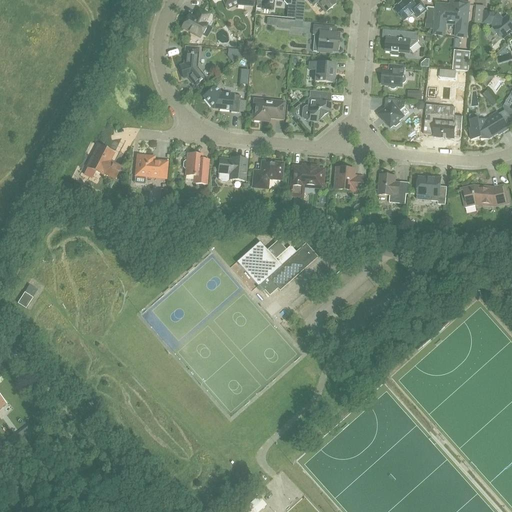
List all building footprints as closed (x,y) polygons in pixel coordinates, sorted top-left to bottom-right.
[(257,2),(256,9),(268,10),(273,10),(273,0),(275,0),(284,1),(284,2),(286,5),(288,6),(291,6),(291,0),(262,0),(263,3),(257,2)] [(336,1),(334,0),(308,0),(313,6),(317,3),(325,13),(336,4),(336,3),(336,1)] [(410,0),(406,0),(403,2),(402,1),(395,7),(396,9),(394,10),(404,22),(414,13),(417,18),(427,10),(426,10),(427,9),(428,11),(427,20),(426,20),(426,29),(433,30),(434,8),(428,7),(426,9),(418,0),(417,0),(413,3),(410,0)] [(469,4),(452,2),(451,2),(451,6),(437,4),(434,35),(445,36),(446,24),(457,25),(456,37),(466,38),(469,4)] [(182,28),(194,35),(195,33),(201,36),(207,25),(205,23),(209,15),(199,9),(194,18),(189,15),(182,28)] [(503,20),(500,16),(498,13),(484,12),(483,24),(492,25),(494,27),(493,28),(502,40),(511,33),(511,34),(511,33),(511,21),(508,16),(503,20)] [(267,19),(267,26),(278,27),(278,29),(291,30),(291,28),(292,21),(267,19)] [(313,32),(312,36),(314,36),(313,52),(318,52),(331,54),(331,52),(337,52),(339,34),(336,34),(328,33),(328,27),(313,26),(313,32)] [(419,34),(395,31),(395,37),(392,39),(387,39),(385,52),(392,53),(392,55),(399,56),(399,53),(409,54),(410,50),(418,43),(419,34)] [(199,49),(186,48),(184,65),(180,66),(184,79),(188,77),(195,86),(205,77),(197,68),(199,49)] [(453,71),(463,72),(469,72),(471,53),(455,51),(453,71)] [(284,55),(278,60),(283,66),(289,60),(284,55)] [(475,61),(470,65),(475,70),(480,66),(475,61)] [(309,70),(316,71),(315,82),(334,84),(335,78),(336,72),(335,72),(336,66),(309,63),(309,70)] [(406,66),(393,65),(392,72),(384,71),(382,85),(389,86),(390,88),(391,90),(394,90),(396,88),(397,87),(402,87),(402,84),(404,83),(406,82),(406,79),(405,77),(403,76),(404,73),(405,71),(406,66)] [(240,97),(233,96),(221,95),(215,87),(203,97),(213,109),(231,111),(231,113),(239,114),(240,97)] [(307,120),(307,121),(317,122),(330,111),(331,101),(321,100),(322,93),(310,91),(308,107),(306,107),(303,109),(303,118),(304,120),(307,120)] [(504,105),(503,107),(506,111),(511,117),(511,115),(511,93),(511,95),(511,97),(511,96),(511,107),(511,109),(504,105)] [(409,113),(405,108),(406,101),(386,99),(384,111),(379,115),(391,129),(394,126),(396,127),(399,124),(399,122),(409,113)] [(285,103),(254,100),(252,121),(269,122),(269,119),(283,120),(285,103)] [(417,104),(417,108),(419,110),(423,110),(425,108),(425,104),(423,102),(419,102),(417,104)] [(427,105),(424,135),(434,136),(434,138),(447,139),(452,139),(454,140),(454,138),(455,131),(461,131),(463,117),(455,116),(449,116),(448,124),(436,123),(437,106),(427,105)] [(472,129),(470,129),(471,141),(481,139),(481,141),(489,140),(489,139),(498,134),(499,135),(510,129),(508,127),(511,124),(511,118),(511,117),(506,111),(499,115),(498,113),(490,117),(491,118),(487,121),(486,120),(479,121),(479,119),(478,114),(470,116),(470,117),(470,121),(472,129)] [(98,146),(93,157),(87,167),(103,175),(103,173),(115,179),(121,168),(110,162),(114,154),(98,146)] [(186,170),(186,176),(195,177),(194,184),(206,185),(209,161),(202,160),(202,156),(188,155),(187,162),(185,162),(183,163),(182,167),(184,169),(186,170)] [(154,157),(146,157),(137,156),(135,177),(166,179),(167,162),(154,161),(154,157)] [(218,173),(230,175),(229,180),(245,182),(247,160),(231,159),(231,161),(220,160),(218,173)] [(262,162),(261,171),(261,175),(254,174),(252,188),(268,190),(269,180),(282,181),(283,164),(262,162)] [(315,186),(318,189),(322,189),(324,172),(322,170),(318,170),(316,167),(311,166),(308,169),(292,167),(290,197),(298,198),(298,196),(300,195),(300,190),(299,189),(299,187),(302,185),(305,185),(306,187),(311,187),(312,186),(315,186)] [(363,178),(355,177),(355,179),(353,179),(354,170),(336,169),(334,191),(361,193),(363,178)] [(395,177),(391,177),(388,174),(385,176),(381,176),(380,183),(378,185),(380,188),(379,195),(390,196),(389,204),(405,205),(406,195),(398,194),(399,184),(394,184),(395,177)] [(417,194),(417,200),(432,202),(438,202),(438,205),(444,206),(445,206),(447,188),(440,187),(441,179),(434,178),(434,180),(419,178),(417,194)] [(494,189),(487,189),(474,188),(462,190),(466,207),(475,204),(491,206),(495,206),(507,203),(504,187),(494,189)] [(236,263),(258,287),(263,293),(267,298),(277,289),(280,292),(318,258),(306,244),(296,253),(290,246),(286,250),(278,241),(267,251),(260,242),(236,263)] [(25,293),(18,304),(26,309),(33,298),(25,293)] [(259,511),(266,506),(258,497),(241,511),(259,511)]
